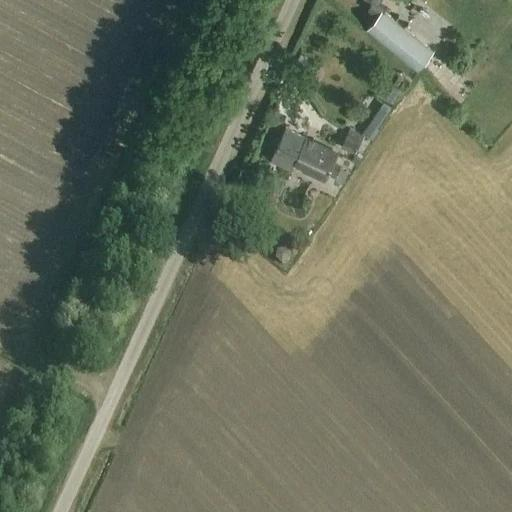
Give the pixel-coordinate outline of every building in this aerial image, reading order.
[(433,49),(383,9),(385,8),(378,2),(379,0),(371,0),(367,8),(377,15),(366,28),(417,70),(419,67),(434,50),(433,49)] [(384,99),(391,103),(396,97),(389,92),(384,99)] [(361,113),(370,99),(365,96),(356,110),(361,113)] [(383,101),(368,122),(375,127),(390,106),(383,101)] [(295,163),(325,176),(336,152),(285,128),(270,161),(291,171),(295,163)] [(355,153),(362,136),(349,130),(341,147),(355,153)]
